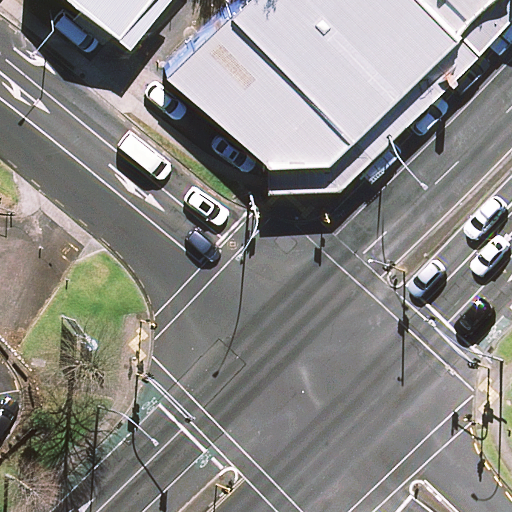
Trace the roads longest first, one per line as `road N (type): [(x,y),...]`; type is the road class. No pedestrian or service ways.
road 1 (residential): [(277,344),(198,262),(0,98)]
road 2 (secondary): [(277,344),(511,100)]
road 3 (secondary): [(511,221),(346,412)]
road 4 (secondary): [(114,511),(277,344)]
road 5 (residential): [(454,511),(346,412)]
road 6 (unknown): [(7,278),(52,236),(95,177)]
road 7 (secondary): [(346,412),(258,511)]
